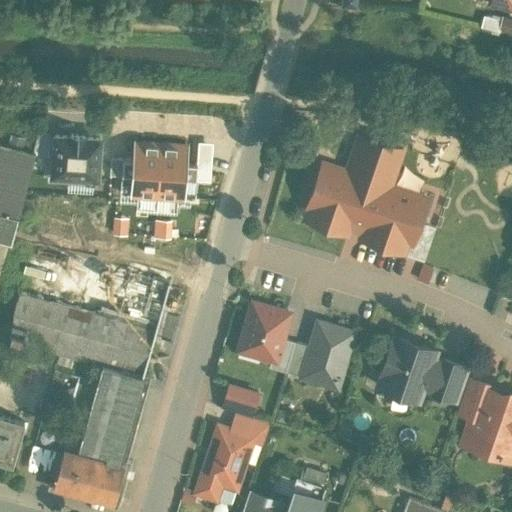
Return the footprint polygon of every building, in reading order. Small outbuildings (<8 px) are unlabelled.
[(308,207),(304,218),(348,234),(350,227),(361,231),(359,236),(403,252),(407,240),(412,242),(428,197),(390,184),(403,148),(359,133),(346,169),(322,161),(306,206),(308,207)] [(70,136),(54,135),(51,174),(51,175),(94,177),(97,177),(100,138),(83,137),(83,134),(70,134),(70,136)] [(0,214),(19,218),(35,152),(0,142),(0,214)] [(158,195),(161,144),(136,143),(135,158),(132,193),(158,195)] [(186,146),(161,144),(158,195),(182,196),(185,162),(186,146)] [(120,192),(132,193),(135,158),(122,158),(120,192)] [(182,196),(194,197),(197,163),(185,162),(182,196)] [(93,184),(94,177),(51,175),(51,174),(47,174),(47,181),(93,184)] [(19,218),(0,214),(0,242),(11,246),(19,218)] [(159,321),(22,287),(7,338),(103,364),(143,375),(159,321)] [(291,311),(252,300),(238,349),(277,360),(291,311)] [(353,330),(317,320),(300,375),(317,380),(319,373),(335,377),(334,379),(339,380),(353,330)] [(438,350),(394,335),(378,384),(419,398),(423,388),(426,386),(435,389),(437,392),(456,399),(467,366),(442,358),(439,359),(435,357),(438,350)] [(143,375),(103,364),(79,448),(99,453),(98,458),(120,464),(145,376),(143,375)] [(472,378),(461,412),(477,418),(487,388),(494,390),(496,386),(472,378)] [(494,390),(487,388),(477,418),(472,432),(490,439),(486,450),(507,457),(511,442),(511,392),(509,391),(508,395),(494,390)] [(222,487),(238,492),(254,442),(262,445),(269,422),(233,411),(229,424),(216,420),(192,493),(217,502),(222,487)] [(24,422),(0,414),(0,460),(12,464),(24,422)] [(98,458),(64,449),(54,485),(114,501),(121,474),(124,465),(120,464),(98,458)] [(291,511),(279,508),(281,502),(252,492),(245,511),(313,511),(323,485),(302,478),(291,511)] [(428,511),(432,504),(409,496),(402,511),(428,511)]
